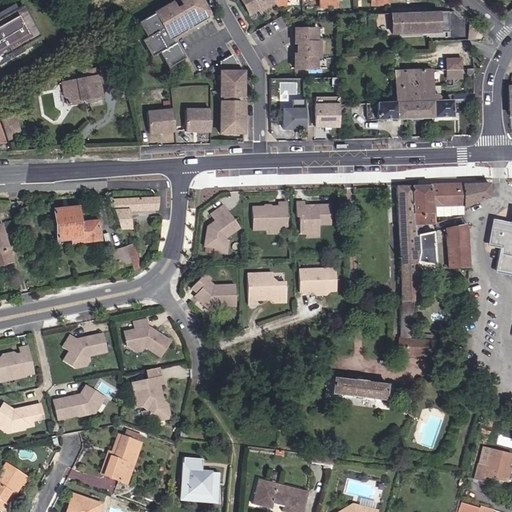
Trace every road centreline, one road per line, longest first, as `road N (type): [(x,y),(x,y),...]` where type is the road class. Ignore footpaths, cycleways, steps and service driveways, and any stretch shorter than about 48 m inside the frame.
road 1 (tertiary): [(490,158),(261,165)]
road 2 (tertiary): [(179,168),(0,175)]
road 3 (residential): [(221,0),(259,71),(261,165)]
road 4 (residential): [(33,312),(152,280)]
road 5 (tertiary): [(490,158),(490,91),(511,42)]
